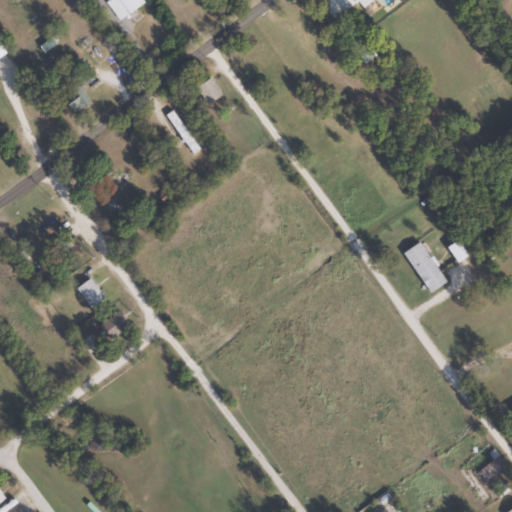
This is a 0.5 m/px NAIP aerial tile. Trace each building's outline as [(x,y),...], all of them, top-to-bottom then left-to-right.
[(104,0),(117,19),(140,4),(137,0),(104,0)] [(372,0),(320,0),(317,2),(330,20),(355,3),(360,9),(372,0)] [(204,105),(220,96),(209,77),(193,87),(204,105)] [(113,213),(124,207),(111,182),(100,187),(113,213)] [(444,248),(455,264),(465,257),(454,241),(444,248)] [(445,282),(416,243),(399,255),(428,294),(445,282)] [(103,300),(88,279),(74,289),(89,310),(103,300)] [(111,339),(128,326),(117,312),(100,324),(111,339)]
